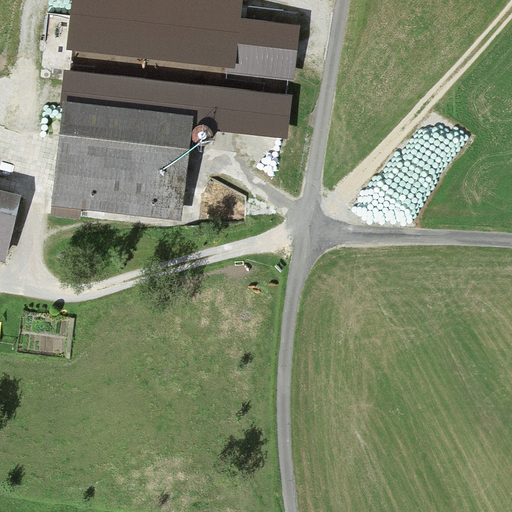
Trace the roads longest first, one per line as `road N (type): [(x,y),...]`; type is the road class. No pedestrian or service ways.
road 1 (track): [(291,511),(284,417),(292,301),(345,0)]
road 2 (track): [(0,289),(82,292),(201,255),(306,238)]
road 3 (track): [(511,10),(331,209),(309,219)]
road 4 (track): [(511,243),(306,238)]
